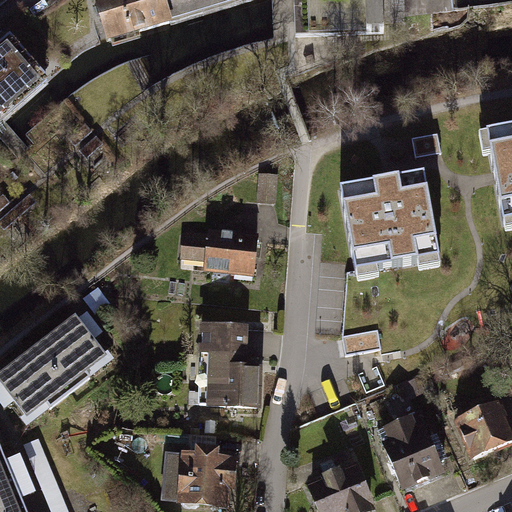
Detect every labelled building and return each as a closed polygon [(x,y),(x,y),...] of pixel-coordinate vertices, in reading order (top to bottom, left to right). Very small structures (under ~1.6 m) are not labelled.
[(243,0),(98,0),(97,1),(109,41),(168,23),(243,0)] [(297,0),(298,32),(386,30),(385,0),(297,0)] [(0,124),(42,88),(6,46),(0,50),(0,124)] [(511,132),(487,137),(495,177),(504,224),(511,222),(511,132)] [(437,135),(413,140),(416,158),(441,153),(437,135)] [(266,174),(268,202),(279,201),(277,173),(266,174)] [(389,181),(339,190),(355,277),(443,261),(427,174),(389,181)] [(252,275),(256,240),(184,231),(180,266),(252,275)] [(78,325),(0,384),(0,390),(28,426),(109,364),(78,325)] [(351,355),(384,349),(380,329),(347,335),(351,355)] [(252,333),(203,331),(202,361),(212,362),(209,416),(264,419),(266,371),(251,371),(252,333)] [(511,406),(509,399),(457,420),(472,457),(511,441),(511,406)] [(431,412),(387,429),(407,482),(451,466),(431,412)] [(28,511),(0,444),(0,511),(28,511)] [(198,455),(197,462),(169,459),(163,506),(178,508),(177,511),(232,511),(239,467),(221,466),(221,458),(198,455)] [(365,460),(308,482),(319,511),(351,511),(380,501),(365,460)]
